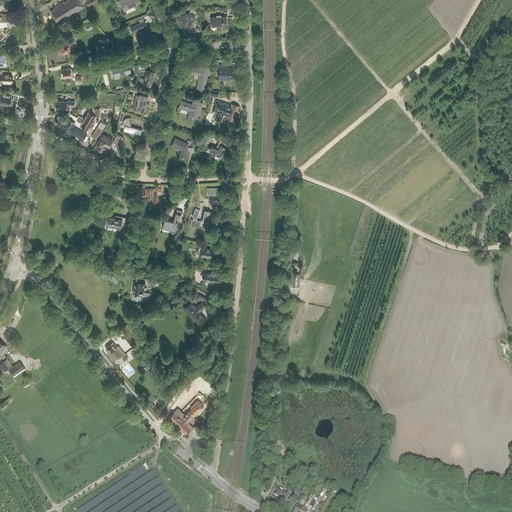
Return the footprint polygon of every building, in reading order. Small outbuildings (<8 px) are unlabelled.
[(63,20),(71,15),(71,14),(74,13),(75,13),(83,8),(81,3),(82,2),(83,2),(81,0),(66,0),(55,7),(55,9),(50,12),(56,22),(61,19),(63,20)] [(121,5),(124,11),(142,3),(140,0),(128,0),(126,1),(125,0),(120,0),(119,1),(117,2),(118,6),(121,5)] [(1,14),(0,13),(0,27),(7,27),(7,25),(15,24),(14,15),(6,15),(6,14),(1,14)] [(185,14),(177,18),(182,32),(186,31),(186,32),(189,32),(190,29),(193,28),(192,25),(196,15),(189,13),(188,15),(186,16),(185,14)] [(218,17),(211,17),(212,27),(227,26),(227,16),(223,16),(223,15),(218,15),(218,17)] [(145,21),(130,27),(134,34),(142,31),(145,38),(156,33),(153,26),(148,28),(145,21)] [(70,49),(73,49),(72,41),(75,41),(75,36),(66,37),(66,42),(67,42),(67,43),(59,44),(59,45),(59,49),(60,48),(60,53),(63,53),(63,54),(67,54),(67,53),(70,52),(70,49)] [(112,62),(106,63),(108,68),(112,67),(114,75),(131,71),(129,63),(126,63),(125,60),(113,63),(112,62)] [(219,64),(218,80),(232,80),(232,79),(233,78),(232,78),(232,68),(225,68),(226,65),(219,64)] [(200,68),(193,67),(191,74),(199,76),(197,89),(205,91),(209,67),(201,66),(200,68)] [(63,78),(72,77),(74,77),(74,71),(71,71),(71,69),(62,69),(63,73),(62,73),(62,77),(63,77),(63,78)] [(142,79),(141,82),(147,84),(147,86),(151,87),(151,85),(152,85),(155,73),(146,71),(144,79),(142,79)] [(0,85),(1,85),(1,82),(11,82),(12,75),(0,74),(0,85)] [(218,97),(219,92),(211,91),(210,96),(208,103),(212,104),(213,97),(218,97)] [(0,93),(0,103),(8,106),(9,104),(12,104),(13,99),(10,98),(10,96),(0,93)] [(139,95),(137,95),(133,109),(145,112),(147,104),(145,104),(147,97),(139,95)] [(192,105),(181,101),(179,108),(190,111),(187,121),(198,125),(200,119),(198,118),(203,103),(193,100),(192,105)] [(215,106),(213,111),(217,113),(216,115),(215,119),(221,121),(222,117),(223,115),(228,116),(227,119),(235,121),(239,107),(232,104),(231,106),(228,105),(229,104),(216,100),(214,105),(215,106)] [(67,106),(71,106),(74,107),(74,105),(75,102),(68,101),(68,102),(56,101),(56,110),(67,111),(67,106)] [(90,110),(84,119),(79,116),(78,118),(68,113),(64,120),(60,117),(56,124),(63,128),(61,131),(68,135),(70,132),(83,140),(97,116),(90,110)] [(126,128),(125,132),(132,134),(132,135),(133,136),(134,136),(135,136),(135,135),(139,136),(141,129),(131,127),(129,118),(127,118),(126,119),(124,120),(123,122),(123,123),(123,125),(124,127),(126,128)] [(102,130),(97,127),(92,137),(95,139),(99,133),(100,134),(102,130)] [(97,144),(95,148),(100,150),(100,151),(100,152),(101,152),(102,152),(103,151),(105,153),(107,150),(104,149),(106,145),(108,146),(109,143),(110,143),(112,141),(119,145),(123,138),(114,133),(111,139),(107,137),(107,138),(102,135),(99,140),(98,141),(96,144),(97,144)] [(206,146),(208,143),(212,135),(208,133),(204,141),(202,144),(206,146)] [(213,146),(209,149),(209,151),(222,157),(224,154),(223,153),(226,148),(224,147),(227,141),(228,142),(228,137),(222,136),(216,148),(213,146)] [(188,144),(175,138),(171,146),(181,151),(180,157),(185,158),(188,144)] [(143,189),(143,193),(145,193),(145,197),(153,197),(153,203),(157,203),(157,194),(161,194),(161,189),(143,189)] [(173,222),(164,220),(162,228),(176,231),(177,222),(177,221),(179,222),(182,211),(177,209),(174,220),(174,222),(173,222)] [(203,220),(201,220),(200,222),(196,221),(196,218),(200,211),(195,209),(192,216),(193,217),(193,220),(191,220),(190,226),(208,230),(210,222),(208,221),(210,212),(205,211),(203,220)] [(110,217),(108,225),(113,226),(113,224),(118,225),(117,228),(125,229),(128,218),(117,215),(117,216),(116,218),(110,217)] [(161,215),(156,216),(155,222),(162,224),(163,219),(161,215)] [(214,249),(202,247),(201,256),(213,258),(214,249)] [(201,275),(201,277),(201,278),(203,279),(203,281),(220,283),(221,276),(215,276),(215,273),(204,272),(204,274),(203,274),(202,274),(201,275)] [(288,287),(299,288),(300,274),(289,273),(288,287)] [(141,278),(136,277),(135,284),(134,284),(132,293),(136,293),(135,295),(136,296),(135,300),(148,302),(150,293),(143,292),(144,290),(146,290),(146,288),(144,288),(145,283),(141,282),(142,278),(141,278)] [(199,311),(206,306),(202,301),(195,307),(191,302),(183,308),(189,316),(191,314),(198,323),(199,322),(204,318),(199,311)] [(128,332),(123,336),(131,346),(136,342),(128,332)] [(113,343),(105,349),(109,353),(108,354),(114,363),(125,354),(118,346),(116,347),(113,343)] [(145,357),(142,360),(147,366),(151,363),(145,357)] [(7,359),(0,364),(0,366),(4,372),(12,366),(7,359)] [(20,361),(8,369),(14,377),(26,369),(20,361)] [(203,407),(202,406),(203,405),(198,400),(197,402),(196,401),(190,408),(191,409),(189,410),(185,414),(178,408),(174,412),(169,417),(179,427),(178,428),(185,435),(193,427),(188,423),(203,407)] [(274,495),(279,498),(284,491),(287,487),(285,485),(283,488),(284,489),(283,491),(278,487),(276,491),(277,491),(274,495)] [(332,491),(326,487),(324,492),(330,495),(332,491)] [(291,496),(284,491),(279,498),(279,499),(280,499),(279,500),(282,501),(285,503),(287,499),(292,503),(293,501),(295,500),(300,492),(296,489),(291,496)] [(302,494),(297,501),(301,504),(306,496),(302,494)]
